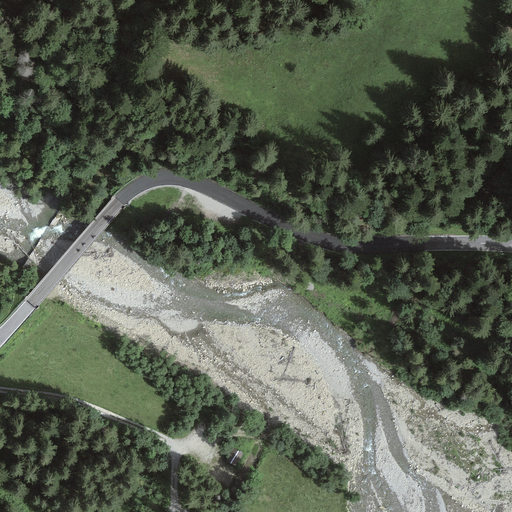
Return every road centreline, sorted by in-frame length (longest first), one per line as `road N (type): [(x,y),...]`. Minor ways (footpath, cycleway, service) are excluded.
road 1 (tertiary): [(0,337),(119,200),(156,177),(185,178),(329,241),(511,245)]
road 2 (track): [(175,511),(166,436),(61,396),(0,388)]
